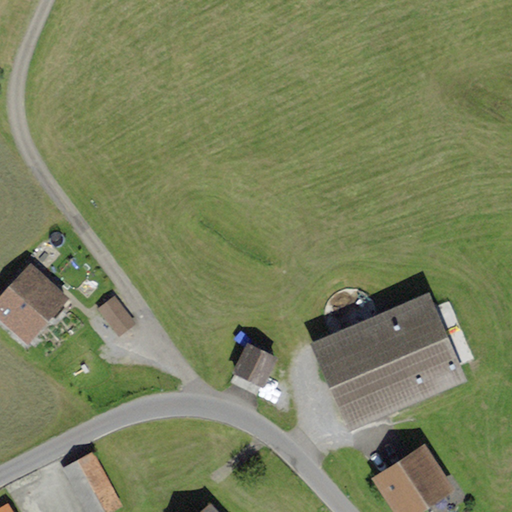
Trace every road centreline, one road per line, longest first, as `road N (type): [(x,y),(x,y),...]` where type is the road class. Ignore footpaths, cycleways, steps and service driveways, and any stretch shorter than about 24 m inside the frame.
road 1 (track): [(211,406),(41,167),(17,112),(18,73),(50,0)]
road 2 (residential): [(344,511),(278,438),(211,406),(154,407),(119,418),(0,478)]
